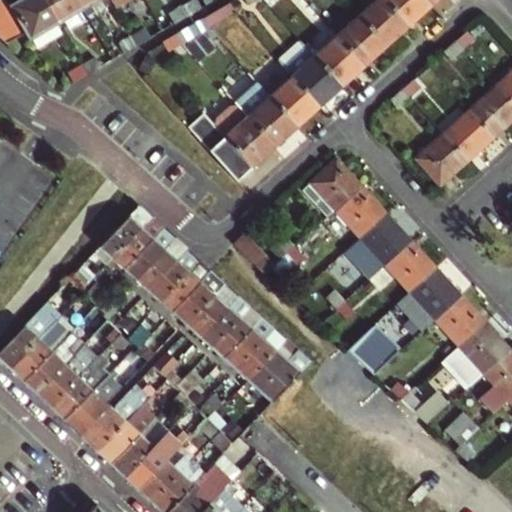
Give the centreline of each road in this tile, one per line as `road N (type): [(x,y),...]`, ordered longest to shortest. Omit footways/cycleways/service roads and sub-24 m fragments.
road 1 (residential): [(346,122),(230,227),(203,233),(81,128),(0,80)]
road 2 (track): [(484,492),(392,420),(354,415),(340,391),(349,371)]
road 3 (unknown): [(55,116),(223,0)]
road 4 (residential): [(482,0),(346,122)]
road 5 (residential): [(346,122),(442,228)]
road 6 (residential): [(342,511),(250,425)]
road 7 (residential): [(0,393),(89,478)]
